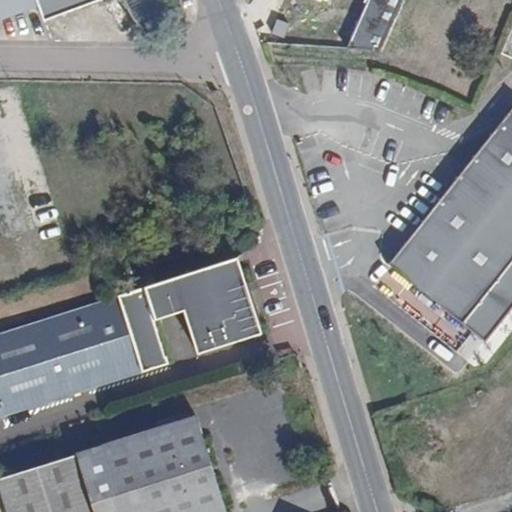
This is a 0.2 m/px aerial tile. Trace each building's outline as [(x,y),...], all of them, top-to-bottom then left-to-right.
[(96,0),(0,0),(0,18),(40,4),(45,21),(96,0)] [(371,0),(350,49),(381,52),(403,0),(371,0)] [(173,277),(184,310),(199,353),(262,333),(238,256),(173,277)] [(388,264),(375,280),(397,298),(410,281),(388,264)] [(155,320),(184,310),(173,277),(144,287),(155,320)] [(169,364),(155,320),(144,287),(0,333),(0,416),(141,370),(143,373),(169,364)] [(223,511),(225,511),(195,416),(2,478),(12,511),(223,511)]
